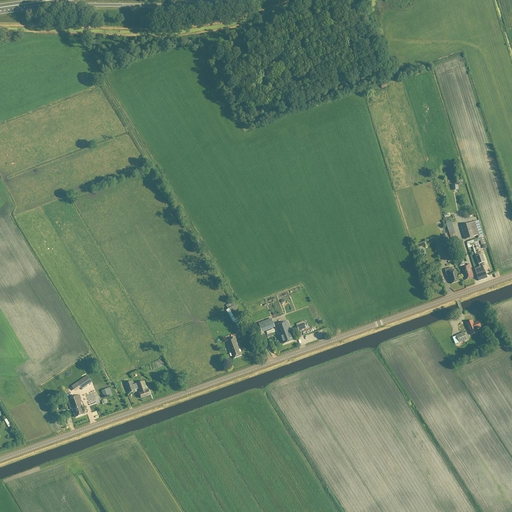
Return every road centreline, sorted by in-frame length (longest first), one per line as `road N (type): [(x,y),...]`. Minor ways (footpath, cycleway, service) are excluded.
road 1 (unclassified): [(0,460),(511,276)]
road 2 (track): [(271,363),(103,85)]
road 3 (trunk): [(29,4),(161,6)]
